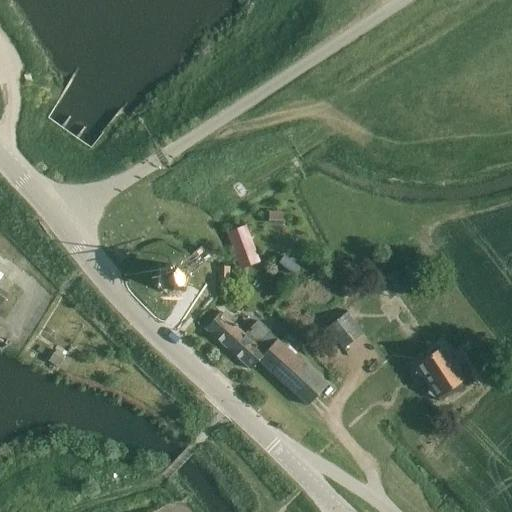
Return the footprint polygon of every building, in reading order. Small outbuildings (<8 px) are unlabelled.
[(267,225),(282,225),(282,211),(268,211),(267,225)] [(239,270),(259,263),(245,226),(225,233),(239,270)] [(155,279),(155,280),(155,281),(155,283),(156,284),(156,285),(157,287),(157,288),(158,289),(159,290),(160,291),(161,292),(162,293),(163,294),(164,294),(165,295),(166,295),(168,296),(169,296),(170,296),(172,296),(173,296),(174,296),(176,295),(177,295),(178,294),(179,294),(181,293),(182,292),(183,291),(183,290),(184,289),(185,288),(186,286),(186,285),(186,284),(187,282),(187,281),(187,280),(187,278),(199,268),(209,259),(200,247),(189,256),(178,266),(177,266),(176,265),(175,265),(173,265),(172,265),(171,265),(170,265),(168,265),(167,265),(166,265),(164,266),(163,267),(162,267),(161,268),(160,269),(159,270),(158,271),(157,272),(157,273),(156,275),(156,276),(155,277),(155,279)] [(284,258),(277,265),(293,278),(299,270),(284,258)] [(226,267),(217,267),(217,283),(226,283),(226,267)] [(383,278),(395,295),(407,286),(395,270),(383,278)] [(219,312),(204,329),(223,346),(250,370),(258,361),(307,406),(326,385),(277,340),(269,334),(271,332),(258,321),(257,319),(243,334),(223,316),(219,312)] [(345,312),(326,328),(341,347),(342,349),(362,333),(361,332),(345,312)] [(506,362),(496,346),(489,351),(487,348),(473,356),(474,359),(471,362),(480,378),(506,362)] [(441,347),(414,364),(435,399),(438,402),(454,393),(461,393),(465,386),(473,381),(461,363),(457,356),(450,360),(441,347)]
